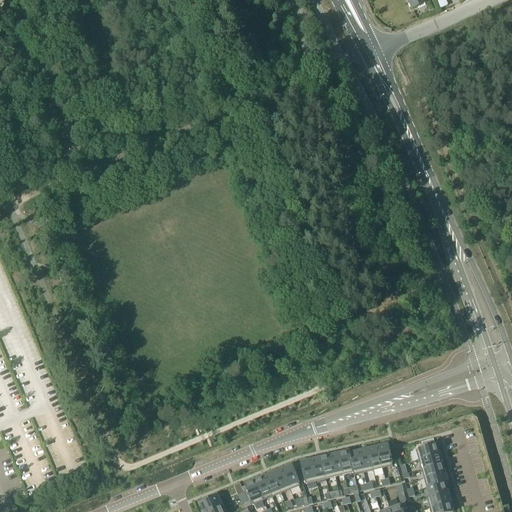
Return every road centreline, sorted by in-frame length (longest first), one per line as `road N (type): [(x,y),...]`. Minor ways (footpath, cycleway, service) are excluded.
road 1 (track): [(237,103),(0,206)]
road 2 (unclassified): [(313,429),(499,377)]
road 3 (unclassified): [(493,359),(313,429)]
road 4 (secondary): [(510,353),(435,193)]
road 5 (secondary): [(435,193),(493,359)]
road 6 (secondary): [(435,193),(368,53)]
road 7 (residential): [(172,485),(313,429)]
road 8 (unclassified): [(368,53),(485,0)]
